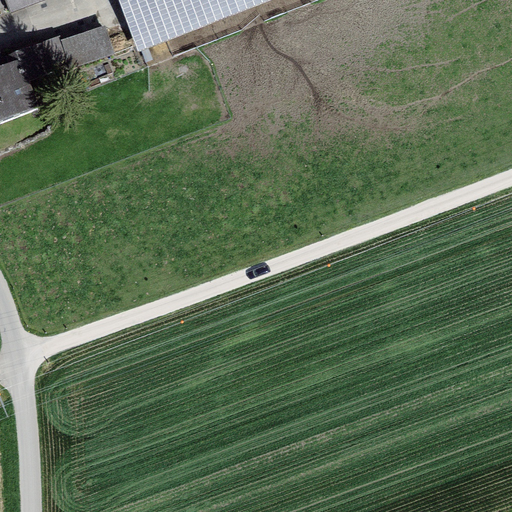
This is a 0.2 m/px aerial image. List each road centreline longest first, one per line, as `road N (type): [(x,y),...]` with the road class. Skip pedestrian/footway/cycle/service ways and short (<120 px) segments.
road 1 (track): [(21,357),(511,178)]
road 2 (unclassified): [(0,286),(21,357),(32,511)]
